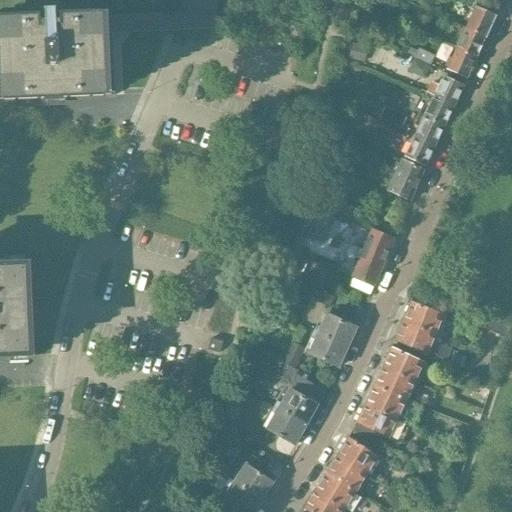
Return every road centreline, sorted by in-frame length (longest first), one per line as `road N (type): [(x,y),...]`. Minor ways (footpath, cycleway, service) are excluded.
road 1 (residential): [(271,511),(326,429),(405,272),(511,28)]
road 2 (residential): [(28,511),(59,412),(87,274),(177,49)]
